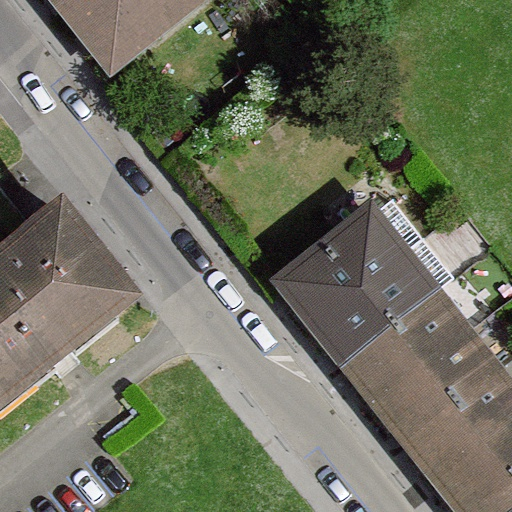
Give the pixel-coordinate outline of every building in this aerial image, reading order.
[(58,0),(67,9),(78,0),(58,0)] [(78,0),(67,9),(114,71),(202,2),(199,0),(78,0)] [(39,233),(0,264),(0,403),(131,301),(62,215),(39,233)] [(373,217),(285,286),(319,326),(405,259),(373,217)] [(405,259),(319,326),(349,366),(435,298),(405,259)] [(435,298),(349,366),(380,404),(467,335),(435,298)] [(467,335),(380,404),(411,442),(498,374),(467,335)] [(511,392),(498,374),(411,442),(442,482),(511,426),(511,392)] [(511,426),(442,482),(465,511),(483,511),(511,489),(511,426)] [(511,511),(511,489),(483,511),(511,511)]
